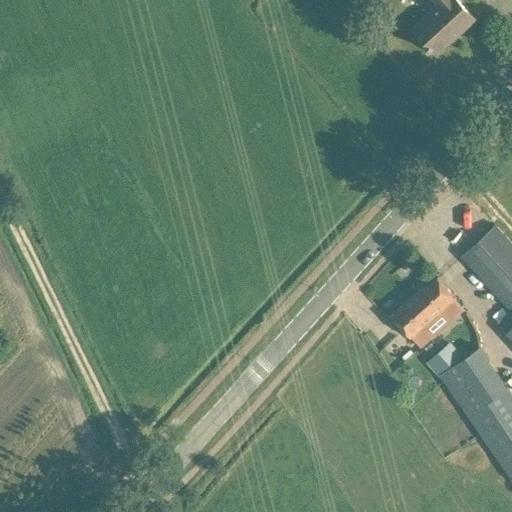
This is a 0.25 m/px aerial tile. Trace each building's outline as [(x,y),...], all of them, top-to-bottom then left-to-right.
[(429,43),(426,46),(428,49),(431,46),(436,52),(474,17),(458,0),(435,0),(439,3),(413,26),(429,43)] [(495,224),(461,255),(470,265),(470,266),(471,267),(480,276),(479,276),(481,278),(481,277),(490,287),(489,287),(490,288),(491,288),(499,297),(499,298),(500,299),(501,299),(509,308),(510,310),(498,321),(511,336),(511,242),(506,235),(505,234),(495,224)] [(453,294),(438,276),(426,287),(424,286),(391,315),(409,336),(411,334),(421,346),(433,334),(423,323),(439,309),(449,320),(463,308),(452,295),(453,294)] [(436,353),(450,369),(462,358),(448,342),(436,353)] [(468,414),(505,384),(479,346),(462,358),(450,369),(442,376),(468,414)] [(511,393),(505,384),(468,414),(511,477),(511,393)]
